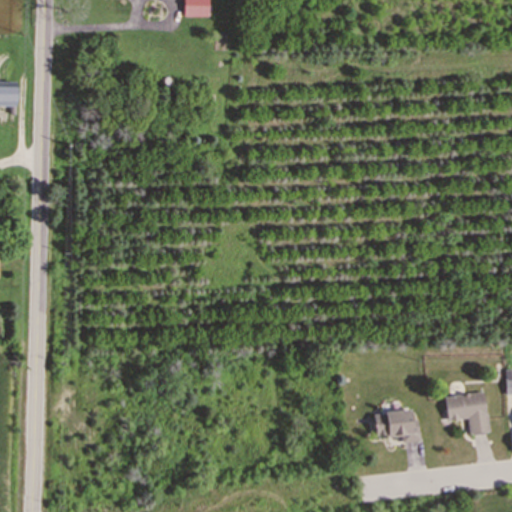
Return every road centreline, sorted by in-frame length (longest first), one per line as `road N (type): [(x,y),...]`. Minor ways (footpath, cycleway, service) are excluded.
road 1 (residential): [(44,0),(31,511)]
road 2 (residential): [(511,473),(358,492)]
